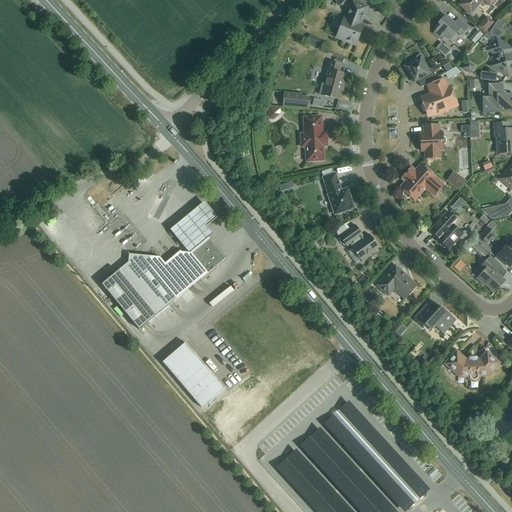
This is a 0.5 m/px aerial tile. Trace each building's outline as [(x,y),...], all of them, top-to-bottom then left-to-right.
[(483,0),(490,5),(494,0),(464,0),(460,5),(470,14),(482,0),(483,0)] [(360,24),(367,7),(352,1),(345,19),(344,18),(336,38),(356,45),(363,25),(360,24)] [(454,24),(445,16),(435,27),(437,29),(433,33),(441,40),(445,36),(450,40),(457,32),(461,36),(468,28),(458,19),(454,24)] [(487,16),(477,27),(484,34),(494,23),(487,16)] [(498,20),(490,32),(500,39),(504,32),(500,30),(504,24),(498,20)] [(470,41),(476,46),(482,38),(476,33),(470,41)] [(508,77),(511,71),(511,55),(505,51),(509,46),(496,38),(490,46),(500,53),(494,63),(495,64),(496,67),(495,69),(508,77)] [(452,64),(463,55),(454,45),(443,54),(452,64)] [(430,73),(423,61),(424,59),(422,56),(420,55),(416,57),(416,59),(404,66),(414,83),(417,80),(421,87),(437,78),(433,71),(430,73)] [(341,91),(346,74),(339,73),(341,65),(327,62),(325,70),(328,70),(324,84),(322,84),(319,95),(340,100),(342,91),(341,91)] [(444,73),(448,79),(460,72),(455,67),(452,68),(447,72),(444,73)] [(447,89),(444,80),(430,85),(433,95),(423,99),(424,104),(423,104),(422,106),(424,110),(425,111),(427,110),(429,115),(437,112),(438,115),(445,112),(444,110),(456,105),(449,89),(447,89)] [(502,92),(502,85),(488,85),(489,96),(483,96),(484,113),(499,113),(499,112),(511,111),(511,94),(506,95),(505,92),(502,92)] [(282,107),(309,110),(310,97),(302,96),(302,94),(283,92),(282,107)] [(281,119),(279,111),(268,113),(270,121),(281,119)] [(321,133),(321,117),(304,118),(304,134),(300,134),(301,146),(305,146),(305,161),(323,160),(322,142),(326,142),(326,133),(321,133)] [(511,129),(509,129),(509,123),(494,124),(495,137),(496,137),(497,154),(511,152),(511,129)] [(439,132),(438,125),(423,126),(423,133),(420,133),(421,152),(424,151),(425,159),(440,158),(440,151),(443,150),(443,145),(444,145),(446,143),(445,139),(444,138),(443,138),(442,132),(439,132)] [(460,174),(470,173),(469,151),(459,152),(460,174)] [(489,161),(482,164),(484,169),(485,171),(492,168),(491,165),(489,161)] [(411,168),(402,178),(406,182),(400,188),(404,192),(403,193),(403,195),(407,199),(409,199),(410,197),(414,200),(425,188),(434,196),(444,186),(435,178),(435,177),(422,165),(421,164),(415,171),(411,168)] [(511,164),(499,179),(511,190),(511,188),(511,164)] [(453,173),(448,180),(459,188),(464,180),(453,173)] [(341,191),(337,179),(335,174),(323,178),(329,195),(328,196),(335,215),(354,208),(347,189),(341,191)] [(281,192),(287,189),(285,184),(279,186),(281,192)] [(218,220),(205,205),(171,233),(190,256),(214,237),(207,230),(218,220)] [(511,212),(511,211),(505,205),(481,211),(492,221),(508,217),(511,212)] [(483,215),(479,219),(485,225),(489,220),(483,215)] [(449,226),(441,218),(433,227),(441,234),(436,239),(448,250),(459,238),(464,243),(466,243),(471,238),(471,236),(466,232),(463,232),(462,233),(451,223),(449,226)] [(363,239),(361,236),(362,235),(355,225),(339,237),(346,247),(350,244),(352,247),(351,248),(362,262),(369,257),(368,255),(379,248),(369,235),(363,239)] [(478,239),(484,244),(490,238),(484,232),(478,239)] [(192,288),(226,260),(210,240),(193,255),(192,254),(182,253),(181,252),(169,261),(166,265),(161,258),(129,256),(129,263),(102,285),(140,331),(192,288)] [(483,259),(488,254),(474,242),(470,247),(483,259)] [(511,244),(510,247),(507,244),(496,256),(509,268),(511,265),(511,244)] [(62,255),(68,264),(74,259),(67,251),(62,255)] [(494,293),(505,281),(496,273),(501,267),(490,257),(481,267),(485,270),(477,279),(484,286),(485,285),(494,293)] [(405,299),(417,286),(395,265),(376,286),(388,296),(394,289),(405,299)] [(435,313),(432,311),(433,310),(427,305),(414,319),(423,327),(425,325),(430,330),(434,326),(443,334),(455,320),(441,307),(435,313)] [(202,408),(224,389),(185,343),(163,362),(202,408)] [(465,361),(456,353),(446,364),(460,376),(469,376),(470,378),(471,380),(473,380),(475,380),(477,379),(478,378),(479,376),(488,375),(498,363),(487,353),(481,360),(465,361)] [(349,399),(323,423),(404,511),(431,489),(349,399)] [(398,511),(320,426),(299,445),(361,511),(398,511)] [(354,511),(296,448),(276,466),(317,511),(354,511)]
